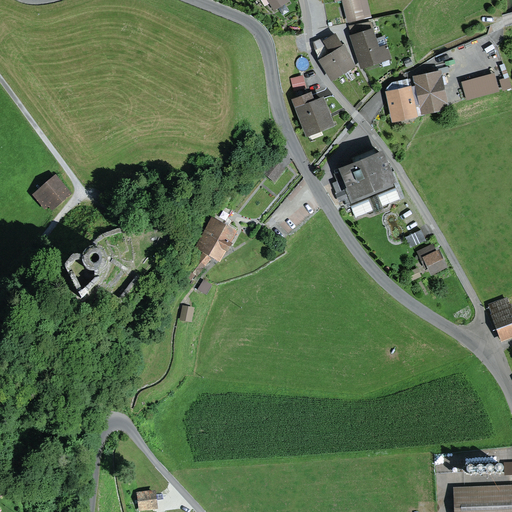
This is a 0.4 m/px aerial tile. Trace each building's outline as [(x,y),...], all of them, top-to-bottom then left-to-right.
[(269,0),(274,8),(285,1),(284,0),(269,0)] [(343,0),(349,20),(362,17),(358,0),(343,0)] [(361,65),(389,56),(383,38),(375,41),(372,31),(373,30),(371,24),(363,26),(366,33),(352,37),(361,65)] [(348,56),(335,35),(324,41),(342,70),(350,65),(346,57),(348,56)] [(315,48),(333,76),(342,70),(324,41),(322,38),(313,42),(315,48)] [(387,88),(394,118),(444,107),(437,73),(391,83),(387,88)] [(492,75),(459,83),(463,101),(496,93),(492,75)] [(292,79),(295,89),(304,86),(301,77),(292,79)] [(295,101),(308,132),(331,123),(321,99),(313,102),(310,95),(295,101)] [(340,199),(347,197),(356,217),(366,213),(370,214),(382,209),(388,207),(390,203),(400,199),(381,153),(376,155),(374,149),(352,158),(355,164),(337,172),(340,181),(334,184),(340,199)] [(272,160),(262,172),(274,181),(283,170),(272,160)] [(56,179),(36,197),(44,206),(48,203),(52,208),(69,193),(56,179)] [(216,223),(210,233),(206,230),(201,239),(205,241),(201,248),(219,259),(224,249),(225,250),(229,244),(228,243),(234,233),(216,223)] [(405,237),(410,247),(425,239),(421,229),(405,237)] [(426,259),(431,270),(444,265),(438,253),(435,254),(432,246),(419,252),(423,260),(426,259)] [(203,253),(190,269),(197,274),(210,258),(203,253)] [(406,274),(409,281),(418,277),(415,270),(406,274)] [(201,285),(198,290),(205,294),(209,287),(204,284),(201,285)] [(504,340),(511,336),(511,316),(506,300),(491,306),(504,340)] [(183,307),(181,318),(191,320),(193,309),(183,307)] [(511,511),(511,487),(457,490),(457,511),(511,511)] [(138,494),(140,509),(155,507),(153,492),(138,494)]
